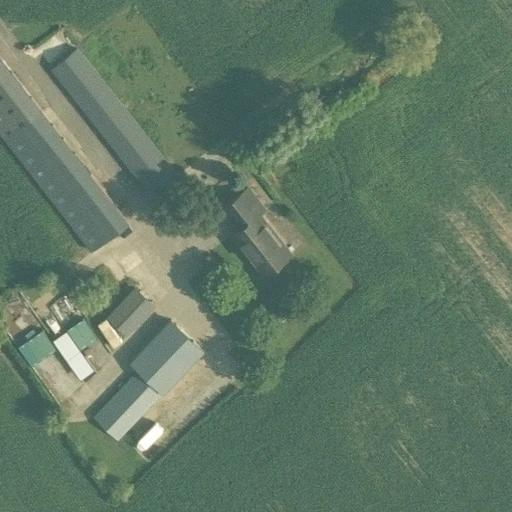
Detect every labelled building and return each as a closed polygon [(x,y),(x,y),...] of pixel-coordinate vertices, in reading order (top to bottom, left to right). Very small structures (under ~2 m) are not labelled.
[(77,47),(52,67),(150,192),(175,172),(77,47)] [(0,131),(5,138),(60,208),(93,249),(129,221),(0,55),(0,131)] [(247,188),(223,206),(240,227),(232,234),(264,274),(291,253),(260,213),(265,209),(247,188)] [(107,315),(128,334),(156,305),(135,285),(107,315)] [(260,307),(280,325),(298,304),(277,287),(260,307)] [(86,316),(68,328),(80,347),(98,335),(86,316)] [(129,361),(163,392),(164,393),(205,350),(170,317),(129,361)] [(45,327),(19,344),(33,364),(58,347),(45,327)] [(93,416),(118,439),(160,395),(136,372),(93,416)]
